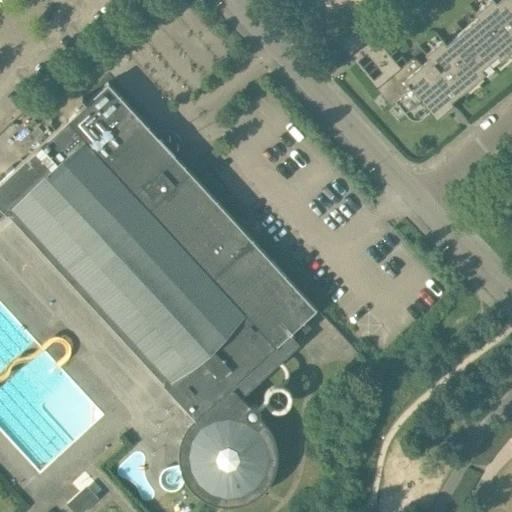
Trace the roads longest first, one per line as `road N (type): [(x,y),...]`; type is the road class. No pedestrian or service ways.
road 1 (residential): [(418,199),(233,0)]
road 2 (residential): [(511,302),(418,199)]
road 3 (residential): [(418,199),(511,121)]
